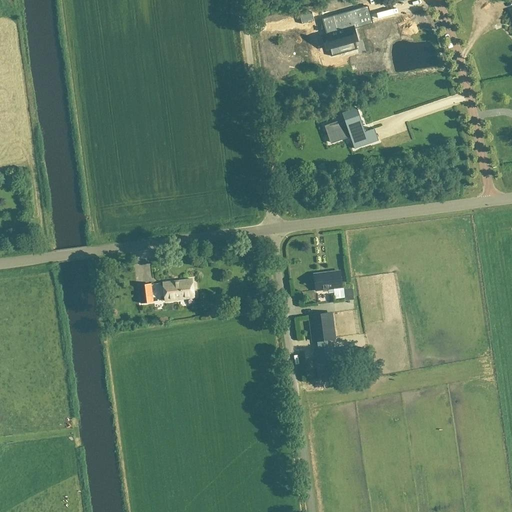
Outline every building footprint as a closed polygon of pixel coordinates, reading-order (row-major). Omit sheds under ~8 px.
[(354,10),(321,20),(325,35),(321,37),(325,50),(336,47),(339,55),(355,50),(353,42),(355,42),(351,25),(358,23),(354,10)] [(311,13),(299,17),(301,25),(313,22),(311,13)] [(349,136),(350,138),(354,150),(369,144),(365,133),(364,131),(363,127),(356,109),(341,114),(343,120),(324,127),(326,134),(332,132),(335,141),(349,136)] [(339,272),(330,273),(313,275),(315,291),(341,288),(339,272)] [(191,280),(162,283),(164,301),(193,298),(191,280)] [(150,283),(137,286),(139,304),(152,302),(150,283)] [(329,313),(309,316),(312,341),(332,338),(329,313)] [(332,348),(314,350),(317,380),(336,377),(332,348)]
